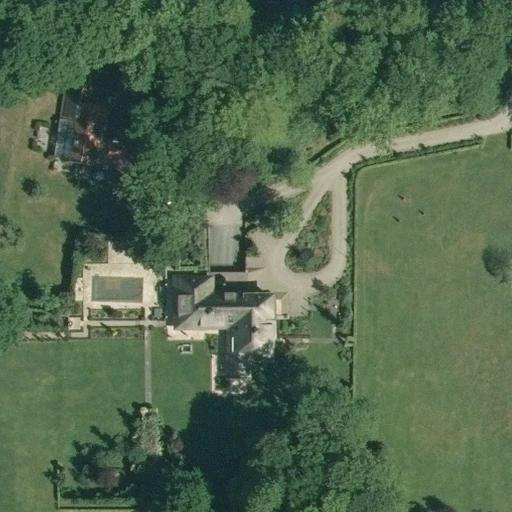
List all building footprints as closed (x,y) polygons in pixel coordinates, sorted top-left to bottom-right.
[(173,5),(171,0),(157,0),(161,9),(173,5)] [(234,0),(231,22),(251,24),(253,0),(234,0)] [(201,6),(179,2),(177,16),(199,19),(201,6)] [(283,33),(285,5),(265,4),(264,22),(268,22),(267,32),(283,33)] [(131,145),(129,144),(104,141),(109,111),(90,108),(92,91),(68,88),(63,122),(79,125),(73,164),(100,168),(100,164),(117,167),(135,190),(154,176),(131,145)] [(170,202),(158,183),(124,206),(137,225),(154,214),(153,213),(170,202)] [(214,278),(178,278),(178,329),(232,328),(232,378),(251,378),(251,361),(274,361),(273,341),(275,341),(275,298),(257,298),(257,295),(214,295),(214,278)] [(265,381),(245,381),(244,401),(265,401),(265,381)]
